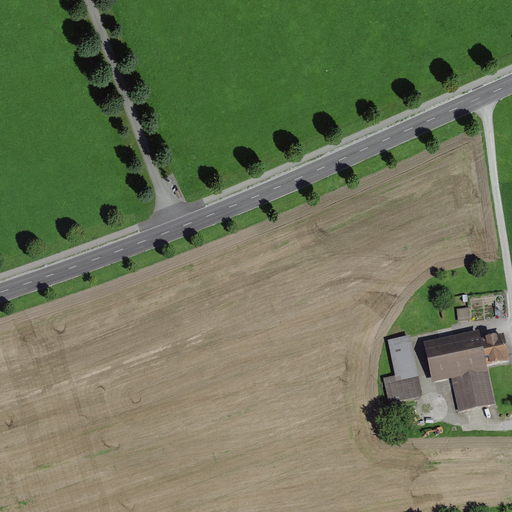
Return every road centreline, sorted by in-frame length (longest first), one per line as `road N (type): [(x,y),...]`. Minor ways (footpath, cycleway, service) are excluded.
road 1 (primary): [(511,83),(280,186),(0,292)]
road 2 (track): [(511,285),(482,97)]
